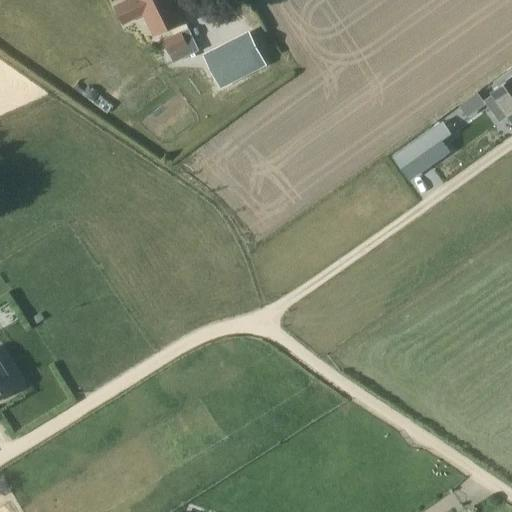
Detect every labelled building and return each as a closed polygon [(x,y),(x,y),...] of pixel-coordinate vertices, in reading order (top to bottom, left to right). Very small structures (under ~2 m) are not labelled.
[(154,35),(165,29),(181,22),(170,0),(130,0),(114,8),(122,24),(143,14),(149,25),(154,35)] [(197,51),(185,23),(171,30),(173,35),(161,40),(171,62),(197,51)] [(266,65),(249,31),(203,55),(220,88),(266,65)] [(491,96),(484,101),(499,122),(507,116),(511,122),(511,77),(490,94),(491,96)] [(442,124),(395,157),(409,178),(447,151),(440,141),(450,134),(442,124)] [(0,397),(18,386),(0,356),(0,397)]
